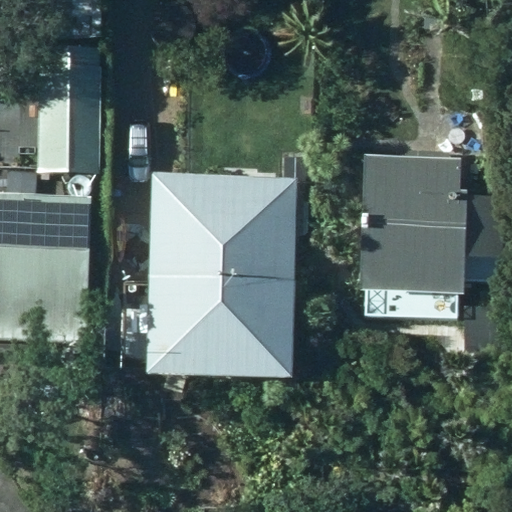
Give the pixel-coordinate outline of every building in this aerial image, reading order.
[(50,0),(50,33),(98,34),(99,0),(50,0)] [(36,45),(36,167),(97,169),(97,44),(36,45)] [(364,152),(358,287),(462,291),(466,187),(456,187),(456,156),(364,152)] [(150,168),(144,367),(289,371),(294,173),(150,168)] [(88,191),(0,188),(0,336),(82,339),(88,191)]
